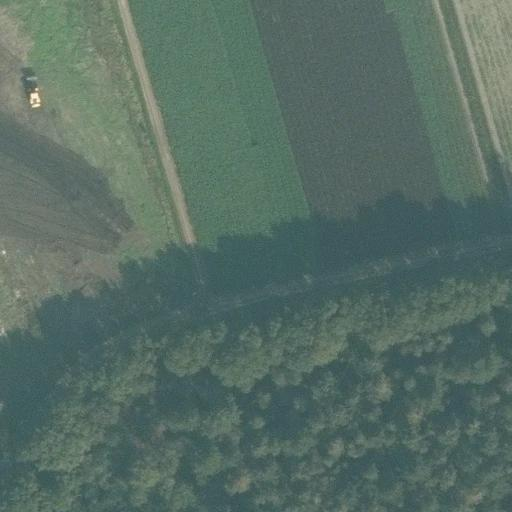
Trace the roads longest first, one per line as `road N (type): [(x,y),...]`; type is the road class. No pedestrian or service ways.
road 1 (unclassified): [(0,468),(66,376),(99,345),(244,306)]
road 2 (track): [(511,239),(266,291),(244,306)]
